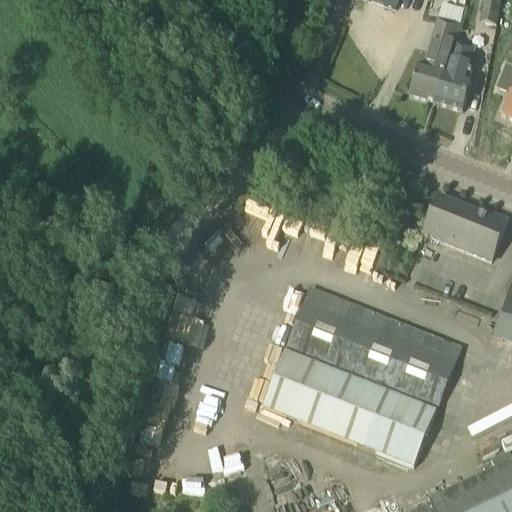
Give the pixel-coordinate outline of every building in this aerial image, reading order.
[(355,0),(394,11),(397,0),(355,0)] [(495,29),(500,0),(484,0),(480,26),(495,29)] [(437,19),(459,26),(464,12),(441,5),(437,19)] [(436,21),(413,101),(435,107),(444,76),(447,77),(455,46),(460,29),(436,21)] [(444,76),(435,107),(462,115),(471,84),(468,83),(472,69),(469,68),(474,52),(455,46),(447,77),(444,76)] [(511,71),(507,70),(499,91),(509,95),(502,115),(507,117),(505,121),(511,123),(511,71)] [(491,266),(506,227),(508,223),(489,215),(488,219),(439,199),(423,238),(491,266)] [(511,283),(493,340),(511,347),(511,283)] [(461,352),(423,337),(310,292),(287,351),(437,411),(461,352)] [(216,339),(204,370),(216,375),(240,313),(228,308),(216,339)] [(435,416),(397,401),(284,356),(262,413),(375,457),(413,472),(435,416)] [(511,511),(511,461),(511,462),(509,456),(491,465),(494,471),(428,503),(430,508),(421,511),(511,511)] [(121,477),(121,493),(138,493),(138,478),(121,477)]
